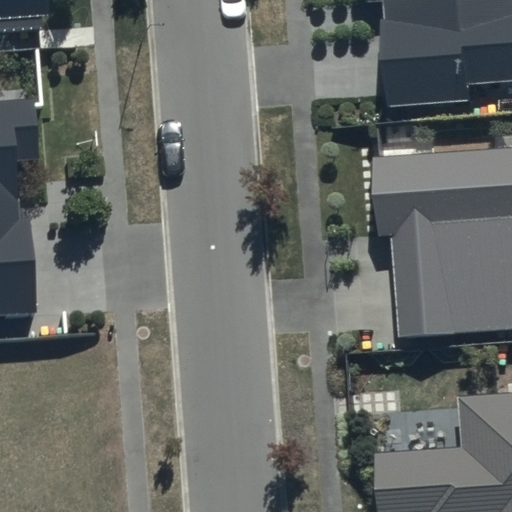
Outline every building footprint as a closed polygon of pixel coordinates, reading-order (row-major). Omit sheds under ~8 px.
[(0,0),(0,28),(48,26),(46,0),(0,0)] [(511,0),(371,0),(372,8),(387,7),(394,111),(475,105),(474,88),(511,85),(511,0)] [(0,322),(35,320),(28,226),(20,227),(16,171),(38,169),(33,105),(0,107),(0,322)] [(400,237),(406,339),(511,333),(511,155),(378,163),(382,238),(400,237)] [(511,511),(511,396),(468,399),(469,453),(385,454),(385,511),(511,511)]
